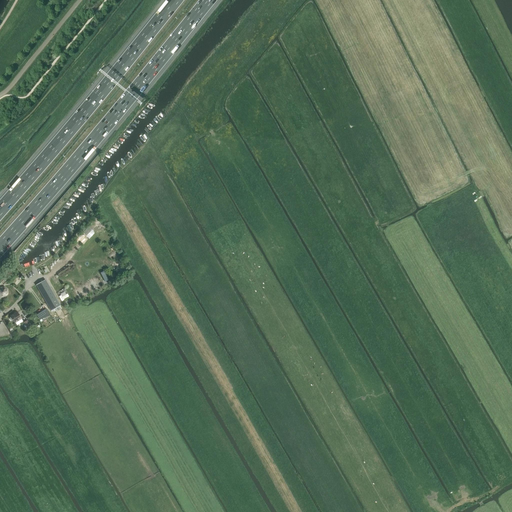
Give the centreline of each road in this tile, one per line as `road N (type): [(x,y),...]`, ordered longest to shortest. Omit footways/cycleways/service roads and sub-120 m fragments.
road 1 (motorway): [(0,247),(208,0)]
road 2 (motorway): [(175,0),(0,208)]
road 3 (unknown): [(0,98),(24,97),(104,0)]
